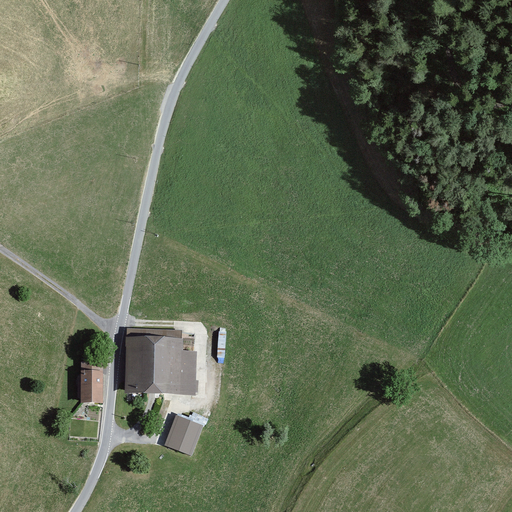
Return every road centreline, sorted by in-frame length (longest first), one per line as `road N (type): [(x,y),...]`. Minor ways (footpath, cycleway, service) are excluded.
road 1 (tertiary): [(227,0),(184,76),(161,143),(114,346),(106,422),(77,511)]
road 2 (track): [(114,346),(78,304),(0,250)]
road 3 (track): [(511,93),(477,91),(455,78),(445,51),(453,0)]
